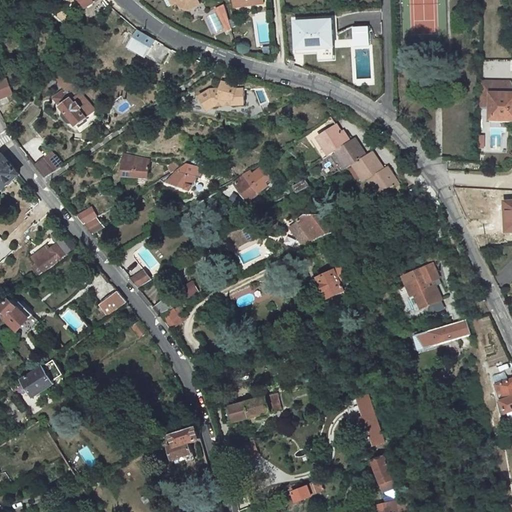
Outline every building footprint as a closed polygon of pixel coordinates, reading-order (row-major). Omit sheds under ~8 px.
[(161,0),(164,4),(169,1),(172,7),(184,10),(196,5),(193,0),(161,0)] [(80,11),(54,3),(49,17),(75,25),(80,11)] [(217,7),(225,31),(234,28),(226,4),(217,7)] [(217,12),(208,15),(214,33),(223,30),(217,12)] [(295,25),(297,52),(334,50),(333,23),(295,25)] [(131,48),(166,66),(176,48),(140,30),(131,48)] [(373,45),(372,31),(352,32),(353,46),(373,45)] [(335,61),(334,50),(297,52),(297,56),(317,55),(317,62),(335,61)] [(79,84),(66,69),(61,74),(74,88),(79,84)] [(5,80),(0,82),(0,98),(11,94),(5,80)] [(219,103),(247,101),(245,86),(237,86),(237,84),(230,84),(230,81),(223,80),(222,87),(213,88),(201,96),(211,110),(219,103)] [(511,93),(511,85),(510,82),(480,82),(479,107),(489,107),(489,94),(511,93)] [(99,106),(79,84),(74,88),(57,103),(65,113),(64,115),(63,116),(67,122),(70,122),(72,121),(76,126),(86,118),(85,118),(99,106)] [(508,120),(511,120),(511,93),(489,94),(489,107),(489,117),(508,118),(508,120)] [(31,99),(27,95),(22,101),(26,105),(31,99)] [(318,141),(329,159),(334,156),(349,146),(338,129),(318,141)] [(351,170),(364,162),(353,144),(349,146),(334,156),(344,174),(351,170)] [(62,166),(51,152),(43,159),(53,172),(62,166)] [(188,161),(202,166),(206,156),(200,153),(188,161)] [(0,157),(0,186),(2,189),(19,174),(3,155),(0,157)] [(126,155),(124,174),(148,175),(150,157),(126,155)] [(366,185),(381,176),(370,158),(364,162),(351,170),(362,187),(366,185)] [(44,178),(53,172),(43,159),(34,166),(44,178)] [(170,180),(190,189),(197,172),(200,173),(202,169),(184,163),(163,176),(164,180),(170,180)] [(260,191),(272,180),(261,166),(252,174),(249,170),(232,180),(250,201),(261,192),(260,191)] [(366,185),(376,203),(396,191),(385,174),(381,176),(366,185)] [(98,216),(100,215),(94,206),(79,215),(85,224),(98,216)] [(40,223),(48,217),(40,207),(32,213),(40,223)] [(85,224),(93,233),(105,226),(98,216),(85,224)] [(299,223),(289,228),(301,248),(330,235),(320,217),(304,217),(299,223)] [(249,227),(229,239),(237,253),(257,240),(249,227)] [(51,250),(36,261),(43,271),(67,253),(59,241),(50,248),(51,250)] [(422,309),(426,319),(438,314),(434,305),(438,303),(430,284),(437,281),(436,281),(430,264),(415,271),(419,280),(403,286),(408,297),(412,295),(418,311),(422,309)] [(342,268),(317,280),(328,301),(343,294),(346,301),(355,298),(351,289),(356,287),(351,277),(347,279),(342,268)] [(146,270),(132,279),(140,287),(152,280),(146,270)] [(101,305),(109,315),(128,302),(119,292),(101,305)] [(15,332),(32,318),(15,298),(11,301),(10,300),(1,308),(5,312),(1,316),(15,332)] [(166,299),(155,308),(159,314),(172,308),(166,299)] [(171,330),(182,321),(174,310),(162,318),(171,330)] [(141,320),(133,326),(141,338),(150,331),(141,320)] [(465,322),(416,338),(426,352),(470,337),(465,322)] [(54,359),(23,381),(35,397),(55,382),(53,380),(64,373),(54,359)] [(511,410),(511,376),(497,381),(503,399),(507,412),(511,410)] [(14,389),(8,394),(22,412),(28,407),(14,389)] [(277,393),(222,408),(226,423),(281,409),(277,393)] [(374,445),(383,441),(371,410),(362,413),(363,416),(356,419),(363,437),(370,434),(374,445)] [(169,449),(172,460),(194,453),(191,442),(200,439),(197,427),(168,437),(171,449),(169,449)] [(399,495),(396,487),(395,484),(403,481),(392,453),(388,455),(372,461),(384,491),(381,492),(383,502),(384,503),(376,506),(377,511),(405,511),(402,502),(394,504),(393,501),(392,501),(392,497),(399,495)] [(206,461),(193,465),(195,473),(209,469),(206,461)] [(309,485),(313,495),(323,491),(320,481),(309,485)] [(290,492),(295,503),(313,496),(313,495),(309,485),(290,492)] [(240,493),(245,510),(252,508),(249,499),(240,493)]
